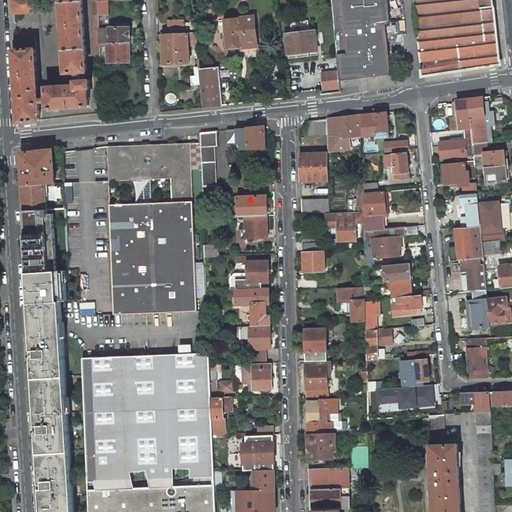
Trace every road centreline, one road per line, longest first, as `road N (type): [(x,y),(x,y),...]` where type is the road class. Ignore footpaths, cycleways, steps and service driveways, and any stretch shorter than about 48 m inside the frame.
road 1 (residential): [(292,511),(284,110)]
road 2 (tertiary): [(29,511),(5,139)]
road 3 (residential): [(511,382),(464,384),(445,367),(419,93)]
road 4 (residential): [(5,139),(153,124)]
road 5 (residential): [(284,110),(419,93)]
road 6 (residential): [(153,124),(284,110)]
road 7 (residential): [(153,124),(148,0)]
